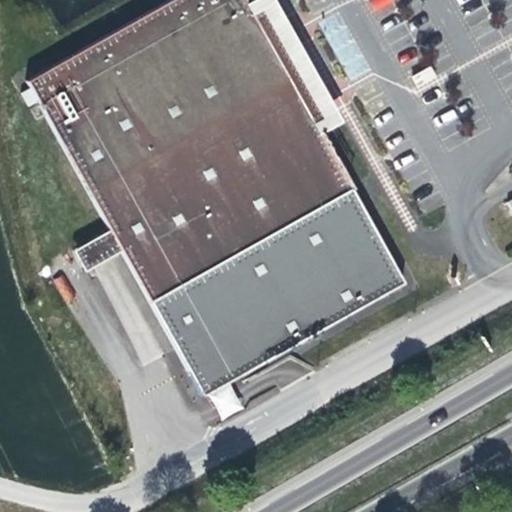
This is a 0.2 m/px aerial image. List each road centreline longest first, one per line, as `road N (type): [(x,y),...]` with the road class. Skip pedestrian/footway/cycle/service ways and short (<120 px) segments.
road 1 (unclassified): [(511,281),(165,475),(93,502),(0,484)]
road 2 (secondary): [(511,372),(270,511)]
road 3 (secondary): [(373,511),(511,433)]
